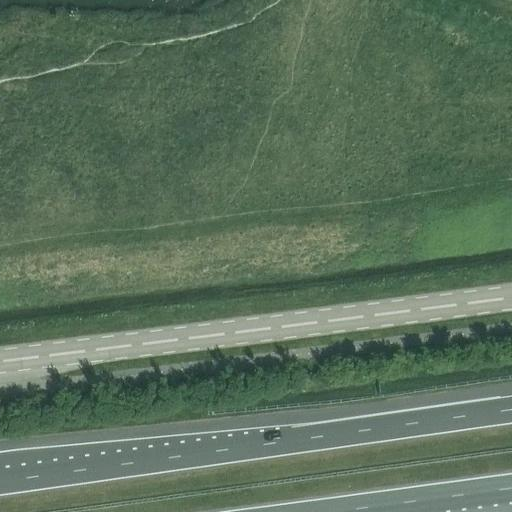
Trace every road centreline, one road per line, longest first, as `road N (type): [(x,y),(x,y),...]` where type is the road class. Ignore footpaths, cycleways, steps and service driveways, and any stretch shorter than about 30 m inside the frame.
road 1 (motorway): [(511,410),(0,482)]
road 2 (tertiary): [(0,361),(511,297)]
road 3 (motorway): [(330,511),(511,487)]
